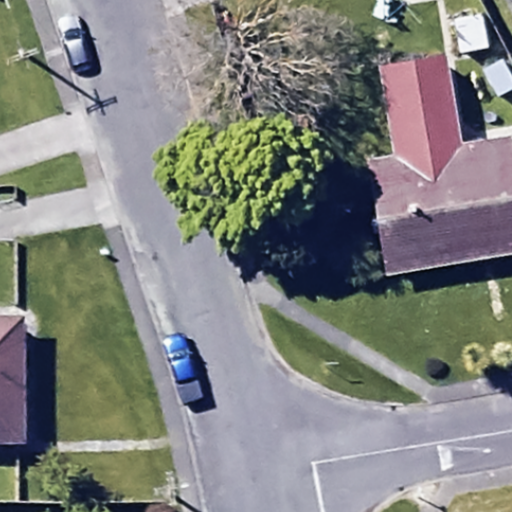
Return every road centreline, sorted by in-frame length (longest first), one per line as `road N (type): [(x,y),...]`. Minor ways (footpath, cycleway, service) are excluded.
road 1 (residential): [(107,0),(251,479)]
road 2 (residential): [(251,479),(511,428)]
